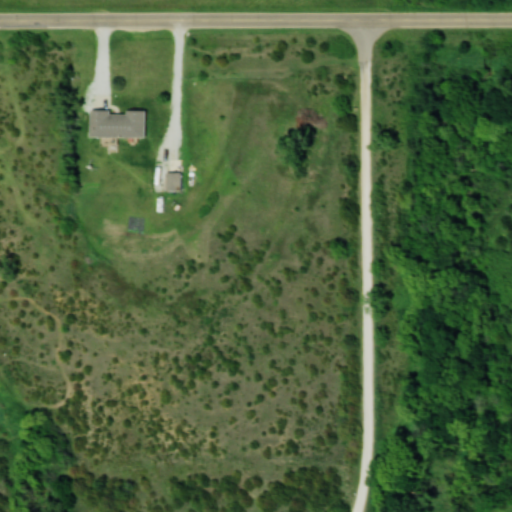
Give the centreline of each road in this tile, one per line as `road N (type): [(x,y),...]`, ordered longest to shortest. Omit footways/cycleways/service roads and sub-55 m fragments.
road 1 (residential): [(346,21),(0,22)]
road 2 (residential): [(511,20),(346,21)]
